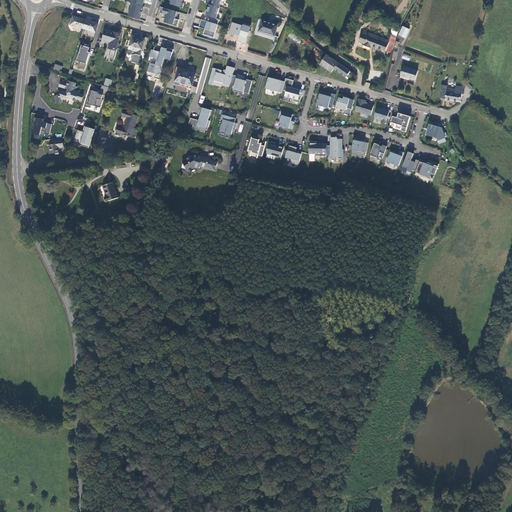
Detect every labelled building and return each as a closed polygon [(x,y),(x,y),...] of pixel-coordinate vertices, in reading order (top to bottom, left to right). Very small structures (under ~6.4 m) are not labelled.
[(363,21),(373,5),(366,1),(357,18),(363,21)] [(132,2),(128,16),(139,19),(143,6),(142,6),(132,2)] [(219,7),(209,4),(207,10),(206,10),(204,15),(211,17),(209,22),(217,24),(219,19),(216,18),(219,7)] [(178,12),(162,7),(160,12),(162,13),(161,17),(165,18),(164,22),(177,26),(179,19),(175,18),(175,16),(177,17),(178,12)] [(68,26),(80,30),(82,20),(72,18),(71,21),(69,21),(68,26)] [(209,22),(201,19),(199,25),(205,27),(204,29),(203,34),(213,37),(217,24),(209,22)] [(97,25),(82,20),(80,30),(94,34),(97,25)] [(278,25),(262,20),(258,31),(274,36),(278,25)] [(237,40),(246,42),(250,27),(231,22),(228,33),(238,36),(237,40)] [(409,31),(403,28),(400,35),(406,38),(409,31)] [(120,35),(104,30),(102,39),(110,41),(108,49),(107,51),(110,52),(108,58),(113,59),(116,49),(115,49),(120,35)] [(386,52),(390,41),(364,32),(360,42),(364,44),(364,46),(371,48),(371,47),(386,52)] [(390,41),(386,52),(391,54),(397,37),(392,35),(390,41)] [(144,40),(131,36),(128,47),(136,50),(135,54),(132,55),(130,60),(130,62),(137,64),(144,40)] [(301,40),(311,50),(314,44),(305,36),(301,40)] [(110,41),(102,39),(101,41),(107,43),(106,48),(108,49),(110,41)] [(321,64),(327,56),(314,44),(311,50),(308,56),(321,64)] [(87,48),(80,45),(75,61),(78,62),(76,68),(83,70),(88,54),(86,54),(87,52),(86,52),(87,48)] [(136,50),(128,47),(126,53),(125,52),(125,54),(127,59),(130,60),(132,55),(135,54),(136,50)] [(149,63),(146,72),(159,76),(163,59),(169,61),(172,50),(166,48),(166,49),(161,48),(159,54),(157,53),(157,52),(150,50),(148,57),(156,59),(154,65),(149,63)] [(334,69),(350,80),(353,74),(349,72),(350,71),(327,55),(327,56),(321,64),(320,65),(332,72),(334,69)] [(190,90),(195,74),(186,72),(187,69),(177,66),(174,75),(177,76),(174,85),(190,90)] [(233,75),(235,68),(227,66),(225,75),(221,74),(222,71),(213,68),(208,84),(213,86),(214,81),(223,84),(230,86),(231,83),(233,75)] [(404,69),(401,78),(414,82),(417,73),(404,69)] [(249,94),(252,81),(247,80),(246,82),(243,81),(244,78),(244,77),(237,75),(237,77),(235,84),(233,91),(243,94),(243,92),(249,94)] [(275,80),(269,78),(266,89),(282,94),(283,90),(285,82),(280,81),(280,80),(276,79),(275,80)] [(106,79),(104,86),(111,88),(112,84),(113,81),(106,79)] [(291,89),(294,81),(286,79),(285,82),(283,90),(286,91),(285,97),(294,99),(293,101),(300,103),(302,96),(303,97),(304,92),(294,89),(294,90),(291,89)] [(58,96),(56,96),(53,102),(59,104),(61,99),(64,100),(65,97),(70,99),(68,103),(74,105),(76,99),(80,100),(81,95),(77,94),(78,93),(74,92),(76,87),(74,87),(75,84),(68,82),(66,85),(65,89),(67,90),(66,92),(60,90),(58,96)] [(465,88),(456,86),(456,89),(447,88),(447,86),(442,85),(440,99),(446,99),(446,100),(461,102),(462,94),(464,94),(465,88)] [(99,112),(104,94),(89,90),(84,108),(99,112)] [(335,95),(329,93),(328,97),(326,96),(327,94),(319,92),(318,97),(317,103),(320,104),(319,105),(324,107),(324,108),(328,109),(328,107),(332,108),(335,95)] [(346,96),(340,94),(336,108),(344,110),(343,114),(350,116),(354,100),(349,99),(349,101),(345,100),(346,96)] [(371,116),(373,107),(365,104),(366,101),(359,99),(355,111),(371,116)] [(210,110),(200,107),(198,115),(200,116),(198,121),(190,118),(188,124),(193,125),(192,129),(198,131),(199,127),(207,129),(209,121),(208,121),(210,110)] [(385,124),(390,111),(385,110),(385,111),(377,108),(374,118),(381,120),(381,123),(385,124)] [(116,132),(131,137),(137,117),(121,112),(120,117),(126,118),(123,128),(118,127),(116,132)] [(291,122),(293,116),(284,113),(283,117),(282,117),(280,122),(281,123),(280,127),(292,130),(294,123),(291,122)] [(405,132),(410,116),(398,113),(396,117),(392,116),(389,127),(405,132)] [(49,134),(51,124),(43,122),(44,116),(36,114),(30,141),(38,143),(40,134),(44,135),(45,133),(49,134)] [(235,118),(222,115),(220,119),(223,120),(220,130),(226,132),(225,134),(231,135),(232,131),(233,128),(235,129),(237,124),(234,123),(235,118)] [(440,126),(430,123),(426,135),(437,138),(438,141),(445,139),(442,129),(440,128),(440,126)] [(89,147),(94,129),(84,126),(83,131),(77,130),(74,141),(80,142),(79,144),(89,147)] [(337,138),(330,138),(330,147),(327,146),(326,156),(330,156),(330,158),(343,158),(343,150),(342,150),(342,140),(337,140),(337,138)] [(262,157),(265,147),(261,146),(261,145),(259,144),(259,141),(252,139),(248,151),(252,152),(251,156),(258,158),(258,156),(262,157)] [(60,149),(63,148),(62,140),(53,141),(53,145),(50,146),(51,154),(54,154),(55,155),(59,155),(58,147),(59,147),(60,149)] [(366,152),(368,143),(364,143),(364,141),(360,140),(360,141),(357,141),(354,141),(352,150),(358,151),(357,153),(362,154),(362,152),(366,152)] [(380,143),(375,141),(371,152),(372,152),(370,156),(376,158),(376,156),(382,159),(387,147),(382,145),(382,147),(379,146),(380,143)] [(281,161),(284,147),(279,146),(279,147),(274,146),(275,144),(270,142),(267,154),(276,157),(276,159),(281,161)] [(327,146),(327,144),(317,144),(315,144),(315,142),(309,142),(309,155),(315,155),(315,157),(326,157),(326,156),(327,146)] [(299,166),(302,153),(298,152),(298,153),(296,153),(297,148),(289,147),(288,152),(286,158),(291,159),(290,164),(295,165),(299,166)] [(404,153),(400,151),(399,154),(390,151),(386,161),(399,166),(404,153)] [(420,161),(416,160),(415,163),(411,161),(414,154),(408,152),(403,167),(408,169),(407,171),(412,173),(413,170),(416,171),(420,161)] [(215,171),(217,162),(209,159),(209,158),(202,156),(202,157),(193,155),(190,157),(190,156),(188,155),(186,156),(186,158),(186,159),(182,162),(183,164),(182,168),(186,169),(187,171),(193,168),(194,167),(199,168),(199,167),(206,169),(207,168),(215,171)] [(431,164),(421,160),(420,161),(416,171),(415,174),(429,180),(431,173),(435,175),(439,165),(432,162),(431,164)] [(147,174),(154,164),(151,162),(149,165),(148,164),(143,171),(147,174)] [(435,175),(431,173),(429,180),(415,174),(415,175),(432,182),(435,175)] [(117,198),(112,183),(101,186),(105,197),(103,198),(105,202),(117,198)]
